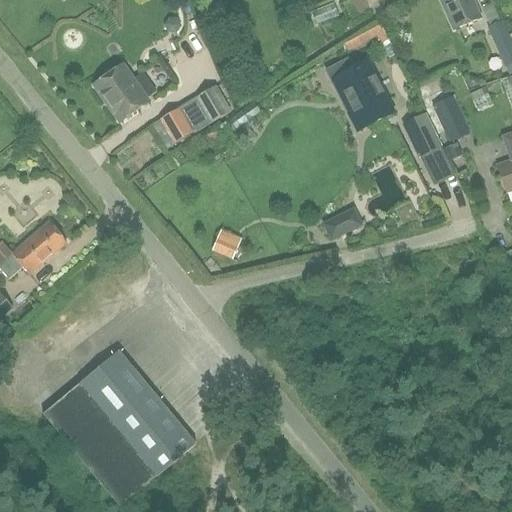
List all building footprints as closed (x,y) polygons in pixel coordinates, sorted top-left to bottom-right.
[(227,17),(221,0),(216,0),(211,2),(216,20),(227,17)] [(320,0),(325,14),(353,4),(351,0),(320,0)] [(437,0),(452,31),(459,28),(481,18),(473,0),(437,0)] [(355,25),(360,38),(395,23),(390,11),(355,25)] [(488,27),(508,76),(511,74),(511,35),(510,37),(503,20),(488,27)] [(345,65),(329,73),(345,105),(350,102),(353,108),(348,111),(359,132),(393,114),(367,63),(349,72),(345,65)] [(95,86),(120,122),(148,102),(123,66),(95,86)] [(469,90),(479,86),(477,80),(471,77),(465,80),(469,90)] [(175,146),(232,112),(216,86),(160,120),(175,146)] [(470,94),(479,113),(494,106),(485,87),(470,94)] [(452,97),(432,107),(449,142),(468,133),(452,97)] [(423,114),(402,124),(419,157),(440,146),(423,114)] [(510,161),(496,166),(506,193),(507,192),(511,203),(511,202),(511,132),(501,136),(510,161)] [(456,144),(444,149),(448,159),(460,154),(456,144)] [(344,236),(335,218),(322,224),(331,242),(344,236)] [(49,223),(12,255),(0,264),(0,269),(9,280),(23,268),(29,274),(66,243),(49,223)] [(232,260),(238,248),(217,239),(212,251),(232,260)] [(0,320),(14,309),(0,293),(0,320)] [(119,351),(42,415),(120,508),(196,444),(119,351)]
